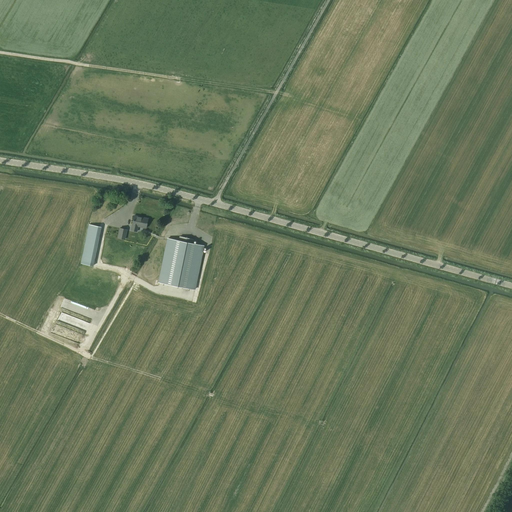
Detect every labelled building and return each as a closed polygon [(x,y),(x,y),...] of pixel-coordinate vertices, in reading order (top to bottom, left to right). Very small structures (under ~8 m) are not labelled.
[(132,230),(137,231),(138,226),(146,228),(148,219),(134,216),(132,225),(131,230),(132,230)] [(127,230),(120,228),(118,238),(125,239),(127,230)] [(100,232),(88,230),(82,260),(93,263),(100,232)] [(179,240),(168,238),(159,283),(195,290),(204,245),(193,243),(194,239),(180,237),(179,240)] [(66,315),(61,312),(58,321),(63,323),(66,315)]
